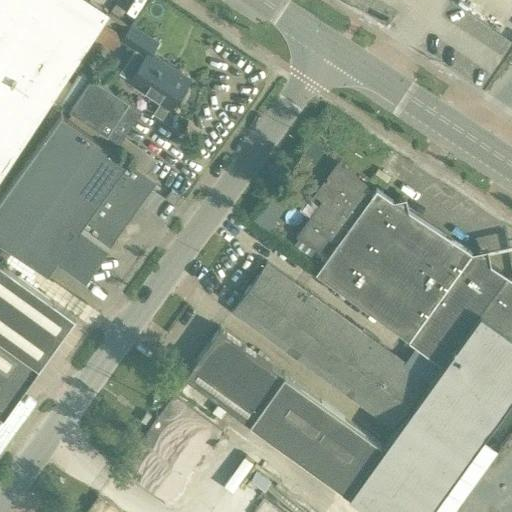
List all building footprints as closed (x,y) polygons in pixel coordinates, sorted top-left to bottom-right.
[(91,0),(0,0),(0,176),(65,78),(71,68),(109,11),(91,0)] [(156,42),(131,25),(122,39),(136,48),(119,73),(135,84),(134,86),(144,93),(145,91),(160,100),(168,106),(169,106),(170,104),(173,106),(183,92),(180,90),(188,78),(149,52),(156,42)] [(78,72),(71,68),(65,78),(71,82),(58,102),(119,142),(141,109),(80,69),(78,72)] [(160,100),(153,111),(161,117),(168,106),(160,100)] [(59,115),(50,126),(0,196),(0,240),(47,272),(56,259),(84,279),(108,247),(115,238),(114,238),(155,181),(61,112),(59,115)] [(59,115),(54,112),(46,123),(50,126),(59,115)] [(298,236),(293,243),(310,255),(315,248),(318,251),(328,237),(336,242),(315,271),(441,363),(479,309),(511,333),(511,276),(489,262),(488,253),(480,248),(472,250),(404,205),(402,196),(395,197),(392,198),(375,186),(371,193),(363,188),(367,184),(336,162),(313,193),(321,199),(296,234),(298,236)] [(174,204),(180,195),(171,188),(165,197),(174,204)] [(266,261),(231,309),(231,310),(392,426),(427,377),(266,261)] [(0,415),(1,415),(2,416),(73,316),(0,263),(0,415)] [(348,492),(347,492),(374,511),(425,511),(480,436),(511,392),(511,333),(479,309),(441,363),(429,379),(385,440),(348,492)] [(183,375),(345,491),(380,442),(219,326),(183,375)] [(226,409),(217,403),(211,411),(220,417),(226,409)] [(146,412),(140,420),(144,423),(150,415),(146,412)] [(511,437),(511,433),(509,431),(450,511),(511,511),(511,438),(511,437)]
